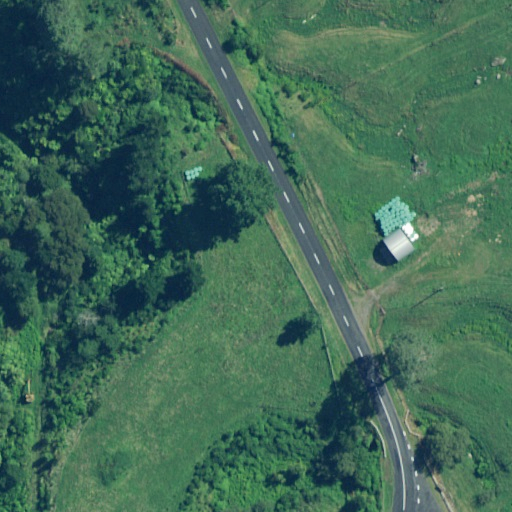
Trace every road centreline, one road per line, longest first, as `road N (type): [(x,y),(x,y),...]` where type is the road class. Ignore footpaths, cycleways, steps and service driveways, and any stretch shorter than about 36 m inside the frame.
road 1 (unclassified): [(187,0),(377,388),(401,463),(404,511)]
road 2 (track): [(511,278),(422,275),(342,314)]
